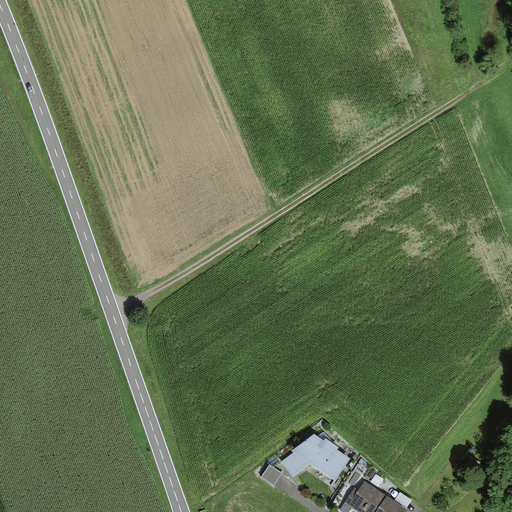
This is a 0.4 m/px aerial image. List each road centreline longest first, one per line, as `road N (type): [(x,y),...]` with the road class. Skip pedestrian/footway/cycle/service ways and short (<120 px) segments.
road 1 (secondary): [(0,5),(179,511)]
road 2 (track): [(111,311),(464,93),(473,83),(459,0)]
